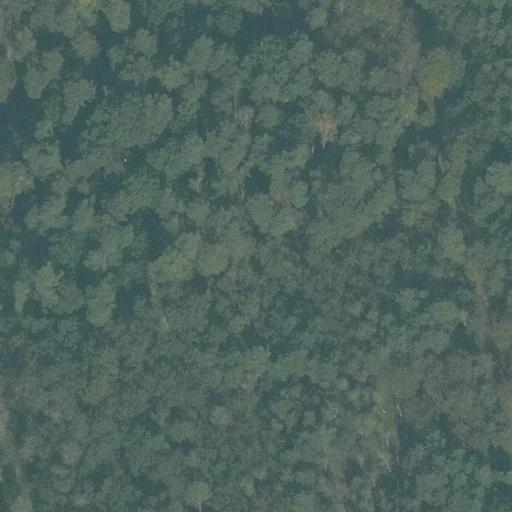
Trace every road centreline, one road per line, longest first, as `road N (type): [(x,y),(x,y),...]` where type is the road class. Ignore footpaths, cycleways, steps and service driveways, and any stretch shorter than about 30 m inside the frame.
road 1 (track): [(469,229),(157,318)]
road 2 (track): [(469,229),(410,0)]
road 3 (track): [(511,410),(469,229)]
